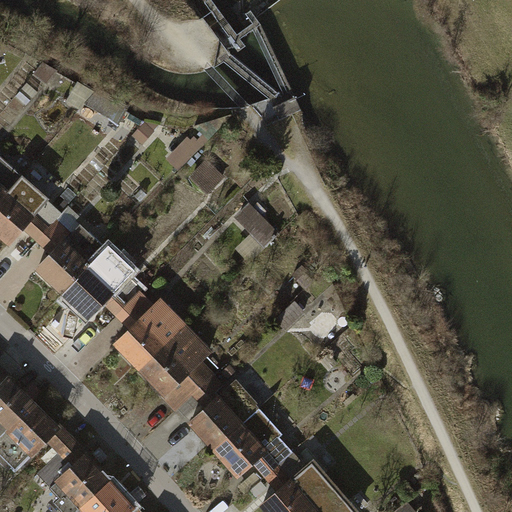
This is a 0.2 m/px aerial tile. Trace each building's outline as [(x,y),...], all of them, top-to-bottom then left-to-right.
[(73,96),(87,102),(84,109),(151,138),(160,117),(79,82),(73,96)] [(296,98),(274,107),(280,121),(302,112),(296,98)] [(193,130),(169,152),(181,165),(205,142),(193,130)] [(0,194),(23,169),(0,148),(0,194)] [(212,190),(226,173),(208,157),(193,173),(212,190)] [(0,194),(0,234),(9,243),(22,228),(43,205),(52,195),(23,169),(0,194)] [(55,216),(34,239),(46,250),(82,212),(70,200),(55,216)] [(254,229),(239,244),(252,257),(281,229),(253,200),(239,213),(254,229)] [(43,205),(22,228),(34,239),(55,216),(43,205)] [(29,268),(59,297),(91,262),(113,240),(82,212),(46,250),(29,268)] [(59,297),(90,325),(109,304),(122,291),(91,262),(59,297)] [(109,304),(120,316),(145,291),(134,278),(122,291),(109,304)] [(131,328),(157,303),(145,291),(120,316),(131,328)] [(115,342),(138,367),(186,323),(163,298),(157,303),(131,328),(115,342)] [(138,367),(161,391),(170,383),(193,362),(209,347),(186,323),(138,367)] [(193,362),(170,383),(183,397),(206,377),(193,362)] [(0,387),(9,378),(0,369),(0,387)] [(186,420),(212,450),(246,421),(270,400),(244,370),(211,399),(200,409),(186,420)] [(183,397),(168,410),(175,417),(193,401),(200,409),(211,399),(204,392),(213,384),(206,377),(183,397)] [(0,437),(35,402),(9,378),(0,387),(0,437)] [(0,437),(0,450),(20,469),(47,441),(61,426),(35,402),(0,437)] [(212,450),(237,479),(254,465),(271,450),(246,421),(212,450)] [(76,443),(61,426),(47,441),(62,457),(76,443)] [(58,486),(89,459),(76,443),(62,457),(45,472),(58,486)] [(254,465),(264,477),(289,456),(278,444),(271,450),(254,465)] [(264,477),(274,489),(287,478),(299,468),(289,456),(264,477)] [(63,502),(72,511),(73,511),(109,481),(89,459),(58,486),(68,497),(63,502)] [(258,504),(265,511),(305,511),(312,506),(287,478),(274,489),(258,504)] [(117,511),(128,503),(109,481),(73,511),(117,511)] [(387,511),(412,511),(402,499),(387,511)] [(136,511),(128,503),(117,511),(136,511)]
